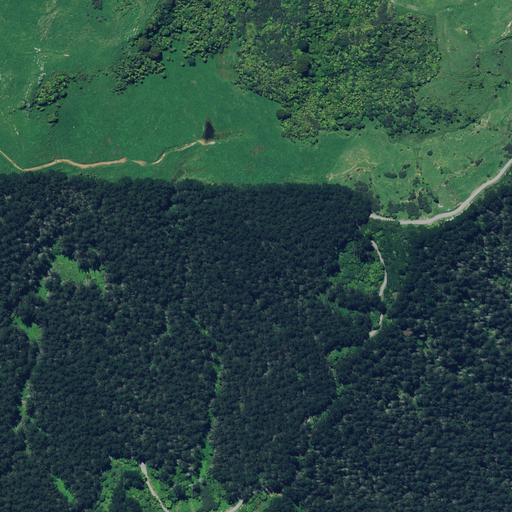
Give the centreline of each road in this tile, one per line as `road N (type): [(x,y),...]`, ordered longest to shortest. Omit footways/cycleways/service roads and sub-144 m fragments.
road 1 (unclassified): [(243,511),(283,492),(309,421),(327,403),(321,351),(375,328),(377,265),(352,237),(354,226),(411,231),(449,218),(511,166)]
road 2 (unclassified): [(77,511),(114,455),(135,461),(158,511)]
